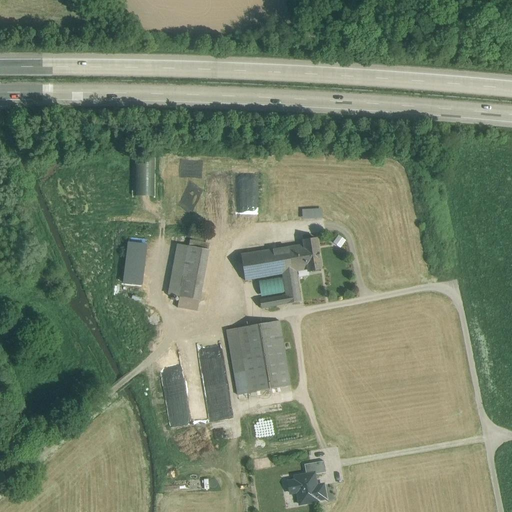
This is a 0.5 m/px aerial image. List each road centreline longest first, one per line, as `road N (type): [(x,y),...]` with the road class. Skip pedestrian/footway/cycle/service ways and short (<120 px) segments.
road 1 (track): [(0,483),(169,340),(229,319),(444,284),(458,300),(484,424)]
road 2 (motorway): [(0,93),(264,97),(511,115)]
road 3 (motorway): [(511,89),(274,72),(0,67)]
road 4 (track): [(294,310),(305,392),(336,460),(486,438)]
road 5 (track): [(364,299),(341,229),(268,232),(224,250),(229,319)]
